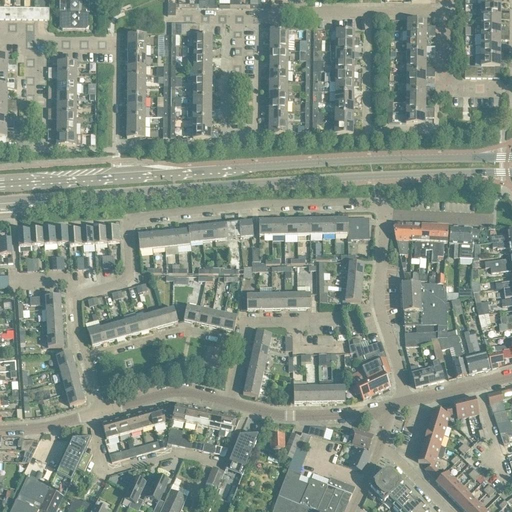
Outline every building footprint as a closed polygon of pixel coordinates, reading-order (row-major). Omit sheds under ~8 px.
[(57,0),(57,1),(60,1),(59,28),(62,31),(86,32),(89,29),(89,1),(92,1),(91,0),(57,0)] [(209,10),(209,6),(209,2),(199,1),(199,6),(199,10),(209,10)] [(176,10),(178,10),(178,5),(176,5),(168,5),(168,17),(176,17),(176,10)] [(509,17),(510,11),(500,11),(500,7),(477,7),(477,17),(481,17),(509,17)] [(500,21),(509,21),(509,17),(481,17),(481,27),(500,27),(500,21)] [(435,33),(435,28),(426,27),(426,22),(407,21),(407,33),(435,33)] [(509,37),(509,32),(500,32),(500,27),(481,27),(481,37),(509,37)] [(288,42),(288,31),(270,31),(270,38),(267,38),(267,42),(288,42)] [(354,39),(354,32),(336,32),(336,43),(359,43),(359,39),(354,39)] [(426,38),(435,38),(435,33),(407,33),(407,43),(426,43),(426,38)] [(146,47),(146,36),(125,36),(125,46),(146,47)] [(199,37),(193,37),(188,37),(188,48),(215,48),(215,44),(212,44),(212,37),(199,37)] [(500,42),(509,42),(509,37),(481,37),(481,47),(500,48),(500,42)] [(288,42),(267,42),(267,46),(270,46),(270,52),(288,52),(288,42)] [(322,43),(318,43),(313,43),(313,53),(322,53),(322,43)] [(359,43),(336,43),(330,43),(330,53),(331,53),(354,53),(354,47),(359,47),(359,43)] [(435,54),(435,48),(426,48),(426,43),(407,43),(407,53),(435,54)] [(146,57),(146,47),(125,46),(125,51),(128,51),(128,57),(146,57)] [(509,58),(509,52),(500,52),(500,48),(481,47),(481,57),(509,58)] [(215,52),(215,48),(188,48),(188,58),(212,58),(212,52),(215,52)] [(288,63),(288,52),(270,52),(270,59),(265,58),(264,62),(288,63)] [(321,63),(322,53),(313,53),(313,63),(318,63),(321,63)] [(354,60),(354,53),(331,53),(331,63),(336,63),(357,63),(357,60),(354,60)] [(426,58),(435,58),(435,54),(407,53),(407,63),(426,64),(426,58)] [(0,66),(17,66),(17,61),(8,61),(8,55),(0,55),(0,66)] [(146,68),(146,57),(128,57),(128,64),(125,64),(125,67),(146,68)] [(500,62),(509,62),(509,58),(481,57),(481,68),(482,68),(488,69),(494,69),(500,69),(500,62)] [(212,65),(212,58),(188,58),(187,68),(193,68),(215,68),(215,65),(212,65)] [(288,73),(288,63),(264,62),(264,66),(270,66),(269,73),(288,73)] [(357,67),(357,63),(336,63),(335,74),(354,74),(354,67),(357,67)] [(435,74),(435,68),(426,68),(426,64),(407,63),(406,73),(435,74)] [(77,75),(77,64),(58,64),(58,70),(48,69),(48,75),(77,75)] [(8,71),(17,71),(17,66),(0,66),(0,76),(7,76),(8,71)] [(146,78),(146,68),(125,67),(125,71),(128,71),(128,77),(146,78)] [(215,72),(215,68),(193,68),(193,78),(212,78),(212,72),(215,72)] [(287,83),(288,73),(269,73),(269,79),(266,79),(266,82),(287,83)] [(425,78),(435,78),(435,74),(406,73),(406,84),(425,84),(425,78)] [(353,80),(354,74),(335,74),(335,84),(356,84),(356,80),(353,80)] [(77,86),(77,75),(48,75),(48,79),(57,80),(57,85),(77,86)] [(0,86),(17,87),(17,82),(7,82),(7,76),(0,76),(0,86)] [(146,88),(146,78),(128,77),(127,84),(125,84),(124,88),(146,88)] [(211,85),(212,78),(193,78),(193,89),(214,89),(214,85),(211,85)] [(287,93),(287,83),(266,82),(266,86),(269,86),(269,93),(287,93)] [(359,84),(356,84),(335,84),(335,94),(353,94),(353,88),(359,88),(359,84)] [(434,95),(434,89),(425,89),(425,84),(406,84),(406,94),(434,95)] [(76,96),(77,86),(57,85),(57,90),(48,90),(48,95),(76,96)] [(7,92),(17,92),(17,87),(0,86),(0,96),(7,97),(7,92)] [(145,98),(146,88),(124,88),(124,91),(127,91),(127,98),(145,98)] [(214,92),(214,89),(193,89),(193,99),(211,99),(211,92),(214,92)] [(287,99),(287,93),(269,93),(269,99),(266,99),(266,103),(287,104),(293,104),(293,99),(287,99)] [(353,100),(353,94),(335,94),(335,104),(356,104),(356,100),(353,100)] [(425,99),(434,99),(434,95),(406,94),(406,104),(425,104),(425,99)] [(76,106),(76,96),(48,95),(48,100),(57,100),(57,106),(76,106)] [(0,106),(16,107),(16,102),(7,102),(7,97),(0,96),(0,106)] [(145,108),(145,98),(127,98),(127,104),(124,104),(124,108),(145,108)] [(211,105),(211,99),(193,99),(193,109),(214,109),(214,105),(211,105)] [(287,113),(287,104),(266,103),(266,107),(269,107),(269,113),(287,113)] [(358,104),(356,104),(335,104),(335,114),(353,114),(353,108),(358,108),(358,104)] [(434,115),(434,109),(425,109),(425,104),(406,104),(406,114),(434,115)] [(7,112),(16,112),(16,107),(0,106),(0,117),(7,117),(7,112)] [(76,116),(76,106),(57,106),(57,110),(48,110),(48,115),(76,116)] [(145,118),(145,108),(124,108),(124,112),(127,112),(127,118),(145,118)] [(214,113),(214,109),(193,109),(193,119),(211,119),(211,113),(214,113)] [(498,110),(487,110),(487,122),(498,122),(498,110)] [(287,124),(287,113),(269,113),(269,120),(266,120),(266,123),(266,124),(287,124)] [(353,121),(353,114),(335,114),(331,114),(331,119),(335,119),(335,125),(356,125),(356,121),(353,121)] [(425,119),(434,119),(434,115),(406,114),(406,125),(425,125),(425,119)] [(76,126),(76,125),(76,116),(48,115),(48,120),(57,120),(57,126),(76,126)] [(0,127),(16,127),(16,122),(7,122),(7,117),(0,117),(0,127)] [(145,129),(145,118),(127,118),(127,125),(122,125),(122,128),(124,128),(124,129),(145,129)] [(211,126),(211,119),(193,119),(193,129),(214,130),(214,126),(211,126)] [(263,123),(263,127),(269,127),(269,134),(287,134),(287,124),(266,124),(266,123),(263,123)] [(80,126),(76,125),(76,126),(57,126),(57,131),(48,131),(48,136),(76,136),(80,136),(80,126)] [(356,128),(356,125),(335,125),(335,135),(353,135),(353,128),(356,128)] [(0,127),(0,146),(6,147),(6,138),(7,138),(7,132),(16,132),(16,127),(0,127)] [(145,139),(145,129),(124,129),(124,132),(127,132),(127,139),(145,139)] [(214,133),(214,130),(193,129),(193,140),(211,140),(211,133),(214,133)] [(76,147),(76,136),(48,136),(48,141),(57,141),(57,146),(76,147)] [(335,236),(335,220),(322,221),(322,236),(335,236)] [(348,236),(347,220),(335,220),(335,236),(348,236)] [(347,220),(348,236),(348,244),(351,244),(351,242),(370,241),(369,226),(358,226),(358,220),(347,220)] [(285,237),(285,221),(271,222),(272,237),(285,237)] [(297,237),(297,221),(285,221),(285,237),(297,237)] [(310,236),(309,221),(297,221),(297,237),(310,236)] [(322,236),(322,221),(309,221),(310,236),(322,236)] [(272,237),(271,222),(259,222),(259,238),(272,237)] [(252,223),(239,224),(241,239),(253,238),(252,223)] [(241,239),(239,224),(226,225),(228,241),(241,239)] [(228,241),(226,225),(213,227),(215,242),(228,241)] [(402,249),(404,226),(397,225),(394,230),(399,256),(403,256),(404,249),(402,249)] [(412,243),(413,226),(404,226),(402,249),(404,249),(403,256),(405,256),(405,259),(407,259),(409,243),(412,243)] [(420,257),(422,227),(413,226),(412,243),(415,243),(414,261),(418,261),(418,260),(420,260),(420,257)] [(215,242),(213,227),(201,228),(202,243),(215,242)] [(430,244),(431,227),(422,227),(420,257),(420,260),(422,260),(426,261),(426,252),(429,252),(430,244)] [(438,265),(438,258),(439,227),(431,227),(430,244),(429,252),(433,252),(432,264),(438,265)] [(448,238),(448,228),(439,227),(438,258),(444,258),(445,245),(447,245),(448,238)] [(202,243),(201,228),(188,229),(188,231),(190,245),(202,243)] [(451,229),(450,229),(449,246),(454,246),(454,260),(459,260),(461,230),(460,230),(457,230),(457,229),(455,229),(455,228),(452,228),(451,229)] [(70,245),(69,232),(69,229),(56,230),(57,246),(69,245),(70,245)] [(120,245),(119,229),(106,230),(107,245),(120,245)] [(461,230),(459,260),(473,261),(473,259),(473,247),(478,247),(479,230),(470,230),(469,229),(467,229),(466,230),(464,230),(464,231),(461,230)] [(57,246),(56,230),(43,231),(44,247),(44,253),(57,252),(57,246)] [(95,246),(94,230),(81,231),(82,247),(95,246)] [(107,245),(106,230),(94,230),(95,246),(107,245)] [(480,247),(480,246),(492,245),(491,239),(490,239),(490,230),(486,230),(479,230),(478,247),(480,247)] [(44,247),(43,231),(31,232),(32,247),(44,247)] [(82,247),(81,231),(69,232),(70,245),(69,245),(69,248),(82,247)] [(190,245),(188,231),(176,233),(177,248),(191,246),(190,245)] [(511,242),(511,231),(507,231),(508,237),(491,239),(492,245),(511,242)] [(32,247),(31,232),(18,232),(19,254),(32,253),(32,247)] [(177,248),(176,233),(163,234),(165,249),(177,248)] [(165,249),(163,234),(150,235),(152,251),(165,249)] [(152,251),(150,235),(138,237),(139,252),(152,251)] [(0,256),(12,256),(11,240),(0,240),(0,256)] [(511,252),(511,242),(492,245),(493,250),(498,249),(498,251),(510,250),(510,253),(511,252)] [(511,266),(511,256),(511,257),(511,260),(485,263),(486,270),(491,269),(500,268),(511,266)] [(363,278),(364,266),(349,264),(347,277),(363,278)] [(511,266),(500,268),(491,269),(492,275),(511,272),(511,266)] [(419,270),(419,274),(419,283),(427,283),(427,276),(423,276),(423,270),(419,270)] [(330,275),(324,275),(319,275),(319,287),(324,287),(324,282),(330,282),(330,275)] [(362,291),(363,278),(347,277),(346,290),(362,291)] [(481,294),(479,281),(473,282),(471,282),(472,295),(473,295),(479,294),(481,294)] [(511,289),(511,283),(495,285),(496,291),(499,291),(503,290),(511,289)] [(446,286),(444,286),(435,286),(429,286),(412,285),(402,285),(404,328),(438,326),(438,333),(405,335),(405,342),(418,342),(438,341),(446,341),(446,334),(446,286)] [(143,293),(141,286),(129,290),(131,300),(137,298),(136,295),(138,295),(143,293)] [(328,287),(324,287),(319,287),(320,303),(328,303),(328,294),(328,287)] [(360,304),(362,291),(346,290),(345,302),(360,304)] [(311,311),(311,301),(311,295),(298,296),(298,311),(311,311)] [(260,312),(259,296),(247,296),(247,312),(260,312)] [(272,312),(272,296),(259,296),(260,312),(272,312)] [(285,311),(285,296),(272,296),(272,312),(285,311)] [(298,311),(298,296),(285,296),(285,311),(298,311)] [(61,310),(60,297),(30,299),(30,308),(46,307),(46,311),(61,310)] [(511,300),(501,302),(502,309),(511,307),(511,300)] [(459,301),(451,303),(453,310),(454,310),(461,308),(459,301)] [(484,316),(481,304),(476,305),(478,316),(484,316)] [(196,325),(199,310),(187,307),(184,322),(196,325)] [(174,309),(161,312),(165,327),(178,324),(174,309)] [(62,323),(61,310),(46,311),(46,324),(62,323)] [(209,328),(212,313),(199,310),(196,325),(209,328)] [(165,327),(161,312),(149,316),(153,331),(165,327)] [(221,330),(225,315),(212,313),(209,328),(221,330)] [(237,318),(225,315),(221,330),(234,333),(237,318)] [(153,331),(149,316),(136,319),(140,334),(153,331)] [(487,328),(484,316),(478,316),(481,330),(487,328)] [(511,324),(511,317),(500,319),(501,326),(507,325),(511,324)] [(140,334),(136,319),(124,323),(128,338),(140,334)] [(63,335),(62,323),(46,324),(47,335),(63,335)] [(128,338),(124,323),(113,326),(117,341),(128,338)] [(511,324),(507,325),(501,326),(499,326),(499,333),(511,331),(511,324)] [(117,341),(113,326),(100,329),(105,344),(117,341)] [(105,344),(100,329),(88,333),(92,348),(105,344)] [(467,377),(464,367),(459,344),(456,332),(446,334),(446,341),(438,341),(441,353),(442,353),(453,350),(456,363),(452,364),(454,370),(456,379),(467,377)] [(490,371),(487,362),(486,355),(480,357),(474,332),(469,334),(472,344),(479,374),(490,371)] [(272,336),(270,336),(256,333),(254,346),(269,349),(272,336)] [(472,344),(469,334),(469,333),(464,334),(470,359),(465,360),(469,376),(479,374),(472,344)] [(64,348),(63,335),(47,335),(48,349),(64,348)] [(443,383),(441,373),(439,365),(444,363),(442,353),(441,353),(438,341),(418,342),(420,348),(432,345),(436,362),(430,364),(432,372),(426,374),(429,386),(443,383)] [(389,368),(381,343),(362,350),(361,345),(348,347),(351,355),(356,355),(364,372),(370,387),(369,387),(369,389),(370,393),(375,391),(377,396),(391,390),(383,371),(389,368)] [(511,343),(510,344),(510,347),(494,348),(495,354),(501,353),(511,350),(511,343)] [(266,362),(269,349),(254,346),(251,359),(266,362)] [(502,361),(502,357),(501,353),(495,354),(488,355),(491,371),(502,368),(501,364),(503,363),(502,361)] [(74,366),(71,354),(56,358),(59,370),(74,366)] [(264,374),(266,362),(251,359),(248,370),(264,374)] [(78,379),(74,366),(59,370),(63,383),(78,379)] [(420,375),(417,367),(410,368),(416,390),(429,386),(426,374),(420,375)] [(261,386),(264,374),(248,370),(246,383),(261,386)] [(370,387),(364,372),(352,377),(356,387),(352,389),(356,396),(360,394),(363,402),(377,396),(375,391),(370,393),(369,389),(369,387),(370,387)] [(81,391),(78,379),(63,383),(66,395),(81,391)] [(258,399),(261,386),(246,383),(243,396),(258,399)] [(319,404),(319,388),(306,389),(307,404),(319,404)] [(332,404),(332,388),(319,388),(319,404),(332,404)] [(345,404),(345,394),(345,388),(332,388),(332,404),(345,404)] [(307,404),(306,389),(293,389),(294,395),(294,405),(307,404)] [(511,390),(501,393),(503,402),(511,400),(511,399),(511,390)] [(85,403),(81,391),(66,395),(70,407),(85,403)] [(501,393),(487,397),(489,405),(503,402),(501,393)] [(475,400),(464,402),(468,418),(479,415),(477,409),(475,400)] [(468,418),(464,402),(454,405),(454,407),(449,408),(452,415),(456,414),(457,421),(468,418)] [(185,424),(188,409),(188,408),(187,408),(187,407),(180,405),(180,407),(176,406),(175,408),(174,417),(173,421),(185,424)] [(174,417),(175,408),(170,407),(161,409),(159,409),(159,408),(152,410),(153,412),(149,413),(153,428),(169,424),(167,416),(169,416),(174,417)] [(197,427),(200,411),(198,411),(199,409),(192,408),(192,410),(188,409),(185,424),(197,427)] [(452,415),(449,408),(444,410),(442,414),(434,411),(431,422),(446,427),(450,416),(452,415)] [(208,429),(212,414),(212,413),(210,413),(210,412),(204,410),(204,412),(200,411),(197,427),(208,429)] [(153,428),(149,413),(149,412),(148,413),(147,411),(141,413),(141,415),(138,416),(142,431),(153,428)] [(508,422),(506,412),(493,415),(496,425),(508,422)] [(220,432),(223,416),(222,416),(222,414),(216,413),(215,415),(212,414),(208,429),(220,432)] [(142,431),(138,416),(138,415),(136,416),(136,415),(129,416),(130,418),(126,419),(130,435),(142,431)] [(234,435),(239,421),(235,420),(235,418),(234,418),(234,417),(227,415),(227,417),(223,416),(220,432),(234,435)] [(130,435),(126,419),(124,419),(124,418),(118,420),(118,421),(114,422),(119,438),(130,435)] [(119,438),(114,422),(113,422),(113,421),(106,423),(107,424),(103,425),(102,425),(107,441),(119,438)] [(446,427),(431,422),(428,432),(443,437),(446,427)] [(310,428),(308,436),(310,436),(323,440),(326,429),(310,428)] [(373,438),(352,431),(348,443),(349,445),(352,447),(352,446),(369,451),(373,438)] [(443,437),(428,432),(424,443),(440,448),(443,437)] [(511,439),(511,432),(500,435),(503,446),(510,445),(508,440),(511,439)] [(284,435),(271,436),(271,450),(284,449),(284,435)] [(296,449),(301,439),(291,435),(283,457),(292,461),(296,449)] [(304,452),(310,436),(308,436),(302,435),(301,439),(296,449),(304,452)] [(228,511),(259,436),(239,437),(232,456),(224,474),(218,489),(209,511),(228,511)] [(179,448),(181,440),(169,437),(167,445),(179,448)] [(82,460),(92,440),(91,439),(72,440),(72,441),(51,487),(49,490),(63,497),(64,498),(77,471),(84,474),(92,456),(89,463),(82,460)] [(191,450),(193,442),(181,440),(179,448),(191,450)] [(467,453),(474,445),(468,440),(461,447),(467,453)] [(29,453),(35,442),(22,442),(21,451),(26,452),(29,453)] [(29,453),(26,452),(22,464),(29,464),(40,443),(35,442),(29,453)] [(205,445),(193,442),(191,450),(203,453),(205,445)] [(158,443),(146,446),(148,454),(160,451),(158,443)] [(440,448),(424,443),(421,453),(436,458),(440,448)] [(148,454),(146,446),(134,450),(136,457),(148,454)] [(225,457),(228,449),(216,447),(214,455),(225,457)] [(467,453),(461,447),(458,450),(464,456),(467,453)] [(344,511),(355,489),(346,485),(330,479),(327,487),(323,485),(311,480),(308,486),(299,482),(301,476),(299,476),(307,453),(304,452),(296,449),(292,461),(288,471),(288,472),(286,477),(279,499),(300,506),(313,511),(344,511)] [(136,457),(134,450),(123,453),(125,461),(136,457)] [(371,455),(368,454),(358,450),(350,469),(362,474),(363,474),(371,455)] [(125,461),(123,453),(110,456),(112,464),(125,461)] [(437,472),(433,468),(436,458),(421,453),(418,463),(426,466),(425,471),(431,477),(437,472)] [(459,460),(456,457),(450,463),(454,466),(459,460)] [(218,489),(224,474),(213,469),(204,490),(210,492),(212,486),(218,489)] [(471,480),(477,474),(474,470),(468,476),(471,480)] [(403,486),(388,471),(370,489),(367,496),(373,501),(376,499),(383,506),(386,502),(385,502),(401,487),(402,487),(403,486)] [(447,472),(442,477),(437,472),(431,477),(437,483),(436,484),(444,492),(455,481),(447,472)] [(474,483),(480,477),(477,474),(471,480),(474,483)] [(154,511),(160,511),(165,504),(159,501),(168,482),(164,480),(164,478),(159,476),(158,477),(157,477),(147,498),(158,503),(154,511)] [(39,511),(49,490),(51,487),(28,477),(11,511),(39,511)] [(95,508),(108,482),(97,477),(84,502),(95,508)] [(134,479),(124,500),(131,503),(129,509),(135,511),(138,511),(143,502),(138,500),(145,484),(144,483),(145,482),(139,479),(139,481),(134,479)] [(451,499),(463,488),(455,481),(444,492),(451,499)] [(173,486),(170,491),(187,499),(188,496),(189,493),(185,491),(173,486)] [(486,495),(492,489),(489,486),(483,492),(486,495)] [(392,509),(409,492),(409,490),(405,490),(402,487),(401,487),(385,502),(386,502),(392,509)] [(458,507),(470,495),(463,488),(451,499),(458,507)] [(490,498),(495,493),(492,489),(486,495),(490,498)] [(56,511),(63,497),(49,490),(39,511),(40,511),(56,511)] [(181,511),(187,499),(170,491),(165,504),(160,511),(181,511)] [(395,511),(402,511),(414,500),(411,497),(411,492),(409,492),(392,509),(395,511)] [(463,511),(469,511),(478,503),(470,495),(458,507),(463,511)] [(79,511),(80,510),(83,503),(74,499),(68,511),(79,511)] [(313,511),(300,506),(279,499),(274,510),(273,511),(313,511)] [(4,502),(3,509),(8,510),(12,502),(11,501),(4,500),(4,502)] [(416,511),(423,505),(423,504),(418,504),(414,500),(402,511),(416,511)] [(92,511),(95,508),(84,502),(83,503),(80,510),(83,511),(92,511)] [(507,505),(504,502),(499,508),(502,510),(507,505)] [(483,511),(485,511),(478,503),(469,511),(483,511)]
